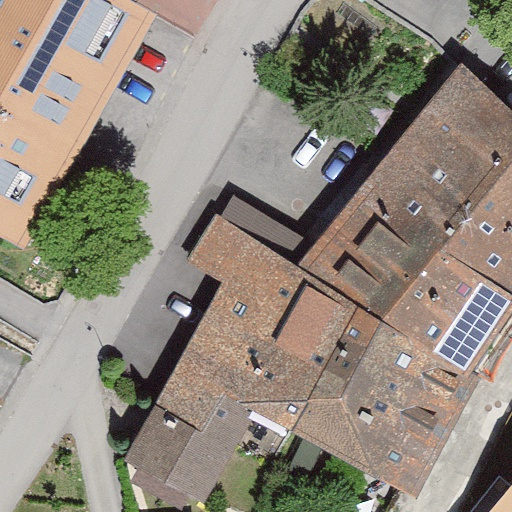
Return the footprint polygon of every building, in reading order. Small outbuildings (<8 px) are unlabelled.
[(120,0),(0,0),(0,225),(17,235),(144,13),(125,3),(120,0)] [(511,302),(511,125),(469,87),(369,210),(511,302)] [(235,207),(220,233),(302,290),(326,262),(235,207)] [(326,262),(302,290),(356,326),(462,389),(511,306),(511,302),(369,210),(326,262)] [(235,293),(134,469),(199,507),(248,415),(297,439),(356,326),(302,290),(220,233),(201,270),(235,293)] [(462,389),(356,326),(297,439),(412,494),(462,389)] [(511,511),(511,495),(498,511),(511,511)]
